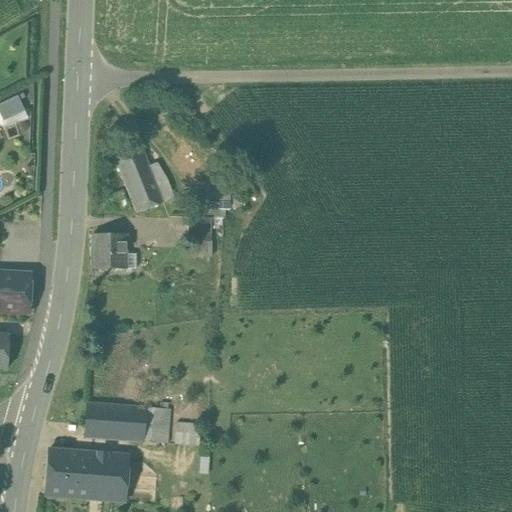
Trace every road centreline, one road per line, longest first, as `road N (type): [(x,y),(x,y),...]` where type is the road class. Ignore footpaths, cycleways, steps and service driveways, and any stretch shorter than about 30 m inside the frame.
road 1 (unclassified): [(77,77),(511,69)]
road 2 (tertiary): [(31,420),(67,269),(77,77)]
